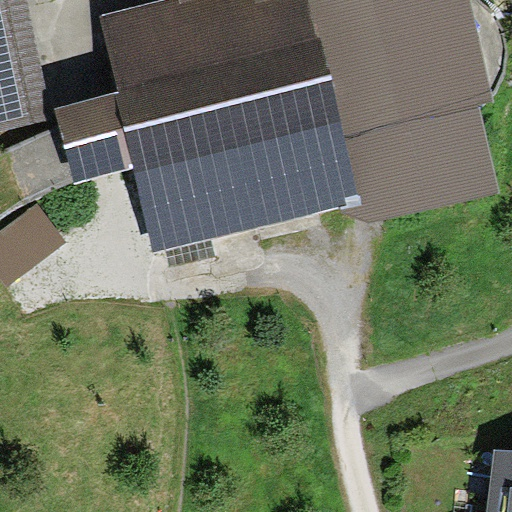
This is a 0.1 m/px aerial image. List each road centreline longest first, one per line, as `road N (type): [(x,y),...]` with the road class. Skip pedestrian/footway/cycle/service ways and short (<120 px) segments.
road 1 (track): [(365,511),(345,423),(342,338),(320,289),(257,272),(37,291)]
road 2 (track): [(511,339),(344,393)]
